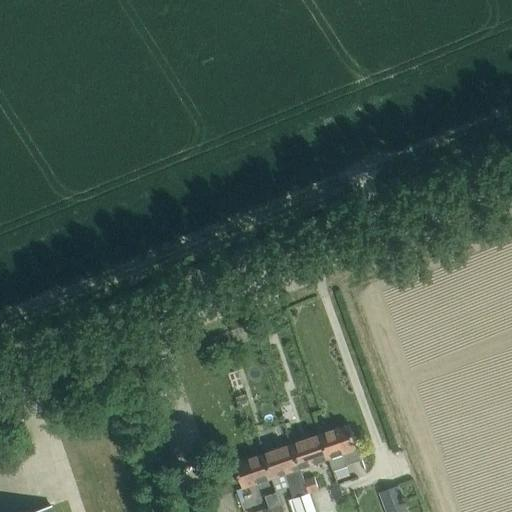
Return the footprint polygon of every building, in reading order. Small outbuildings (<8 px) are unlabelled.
[(328,459),(328,460),(332,472),(348,467),(346,461),(361,456),(358,448),(357,448),(349,426),(320,435),(328,459)] [(300,469),(328,460),(328,459),(320,435),(292,445),(300,469)] [(272,479),(300,469),(292,445),(263,455),(272,479)] [(243,489),(272,479),(263,455),(234,465),(243,489)] [(309,495),(319,492),(314,477),(304,480),(309,495)] [(298,499),(309,495),(304,480),(293,484),(298,499)] [(407,511),(398,487),(379,494),(385,511),(407,511)]
